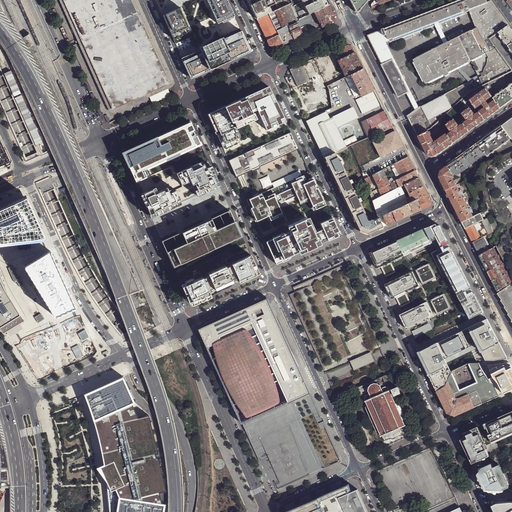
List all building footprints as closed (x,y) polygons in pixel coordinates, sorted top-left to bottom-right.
[(113,112),(150,96),(153,102),(170,95),(169,90),(167,88),(175,85),(176,82),(165,58),(158,61),(168,83),(112,108),(63,0),(59,0),(108,109),(111,112),(113,112)] [(168,83),(158,61),(165,58),(160,47),(153,50),(130,0),(63,0),(112,108),(168,83)] [(130,0),(153,50),(160,47),(138,0),(130,0)] [(226,0),(206,0),(217,24),(222,22),(223,23),(235,18),(226,0)] [(274,11),(273,9),(277,3),(283,0),(284,2),(287,0),(247,0),(253,11),(257,19),(268,14),(274,11)] [(308,15),(314,12),(327,5),(324,1),(324,0),(317,0),(304,7),(308,15)] [(349,0),(349,1),(355,11),(356,12),(358,11),(367,0),(349,0)] [(463,12),(466,10),(467,12),(469,11),(476,28),(448,43),(444,45),(413,60),(426,84),(444,74),(448,72),(456,69),(460,67),(471,61),(478,75),(479,78),(484,85),(511,71),(511,70),(490,39),(498,33),(508,26),(489,0),(460,0),(384,29),(387,38),(386,38),(372,45),(374,49),(386,43),(389,41),(389,40),(392,39),(393,41),(435,25),(439,24),(464,14),(463,12)] [(280,9),(288,28),(297,24),(288,4),(280,9)] [(327,5),(314,12),(321,27),(327,25),(333,23),(335,15),(329,4),(327,5)] [(180,7),(162,15),(175,44),(193,35),(180,7)] [(289,42),(294,40),(288,28),(280,9),(274,11),(268,14),(278,36),(283,45),(289,42)] [(262,31),(267,41),(278,36),(268,14),(257,19),(262,31)] [(299,38),(302,36),(297,24),(288,28),(294,40),(299,38)] [(435,25),(444,45),(448,43),(439,24),(435,25)] [(511,31),(508,26),(498,33),(502,39),(501,39),(503,42),(503,41),(507,46),(511,43),(511,31)] [(369,39),(372,45),(386,38),(387,38),(384,29),(375,33),(371,34),(369,39)] [(241,31),(182,58),(191,78),(204,72),(251,51),(241,31)] [(267,41),(269,46),(276,48),(280,47),(283,45),(278,36),(267,41)] [(374,49),(382,65),(392,60),(408,92),(406,93),(411,102),(416,111),(422,106),(424,106),(422,103),(418,106),(386,43),(374,49)] [(333,50),(335,55),(338,53),(341,60),(355,53),(352,49),(352,47),(345,45),(333,50)] [(327,49),(314,54),(327,85),(340,79),(327,49)] [(337,61),(345,78),(349,76),(363,70),(358,61),(355,53),(341,60),(337,61)] [(309,82),(304,69),(305,68),(308,67),(312,65),(310,60),(294,68),(290,70),(292,75),(297,86),(309,82)] [(382,65),(399,97),(402,95),(406,93),(408,92),(392,60),(382,65)] [(316,75),(312,65),(308,67),(305,68),(309,78),(316,75)] [(471,79),(460,67),(456,69),(468,82),(471,79)] [(368,80),(363,70),(349,76),(359,95),(360,96),(373,90),(368,80)] [(285,78),(290,89),(297,86),(292,75),(285,78)] [(468,82),(468,83),(469,86),(476,80),(479,78),(478,75),(472,78),(471,79),(468,82)] [(354,97),(359,95),(349,76),(345,78),(354,97)] [(408,116),(418,135),(432,129),(470,92),(472,91),(469,86),(468,83),(424,106),(422,106),(416,111),(408,116)] [(207,115),(223,150),(240,142),(234,129),(254,120),(251,113),(257,110),(266,130),(285,122),(268,86),(207,115)] [(486,89),(471,101),(476,108),(483,104),(485,108),(479,112),(485,120),(491,115),(501,108),(495,101),(488,105),(486,101),(492,97),(486,89)] [(511,96),(506,89),(501,93),(500,92),(498,93),(498,94),(493,98),(495,101),(501,108),(504,106),(511,100),(511,96)] [(361,114),(379,106),(376,100),(373,92),(355,100),(361,114)] [(59,96),(53,99),(69,135),(76,132),(59,96)] [(317,107),(319,111),(331,106),(329,102),(317,107)] [(333,117),(334,120),(324,125),(336,149),(345,145),(336,128),(357,118),(352,107),(332,117),(333,117)] [(469,120),(463,124),(469,132),(476,127),(485,120),(479,112),(474,116),(473,115),(474,114),(470,108),(462,114),(466,120),(468,118),(469,120)] [(368,138),(393,128),(391,124),(388,119),(385,113),(384,111),(369,119),(367,120),(362,123),(368,138)] [(317,143),(322,154),(330,150),(318,124),(329,119),(326,112),(306,121),(317,143)] [(346,148),(345,145),(336,149),(324,125),(334,120),(333,117),(329,119),(318,124),(330,150),(322,154),(324,158),(334,153),(346,148)] [(511,118),(502,126),(511,139),(511,118)] [(448,136),(453,143),(461,137),(469,132),(463,124),(458,128),(457,127),(458,125),(454,120),(447,125),(451,131),(452,130),(453,131),(448,136)] [(122,153),(135,182),(145,178),(142,171),(200,145),(190,122),(122,153)] [(485,139),(479,143),(478,144),(485,154),(488,158),(511,148),(511,139),(502,126),(499,128),(485,139)] [(434,143),(432,138),(436,136),(433,130),(429,132),(429,131),(418,136),(421,141),(428,156),(434,157),(453,143),(448,136),(447,134),(434,143)] [(291,132),(228,161),(236,177),(295,151),(296,153),(300,151),(291,132)] [(395,132),(369,144),(369,145),(368,145),(370,150),(375,148),(377,151),(376,151),(376,152),(377,152),(380,157),(402,146),(398,137),(395,132)] [(0,167),(11,162),(0,136),(0,167)] [(457,175),(469,167),(470,169),(473,166),(472,164),(485,154),(478,144),(470,150),(455,161),(447,167),(454,176),(456,174),(457,175)] [(296,153),(295,151),(236,177),(237,180),(253,172),(253,173),(261,170),(260,169),(296,153)] [(334,178),(344,173),(340,165),(341,165),(339,162),(334,153),(324,158),(329,169),(334,178)] [(408,159),(408,157),(390,166),(397,180),(414,171),(412,166),(408,159)] [(202,162),(176,174),(182,186),(187,184),(189,187),(194,184),(199,195),(219,186),(211,168),(210,167),(205,169),(202,162)] [(369,177),(363,166),(359,168),(364,179),(369,177)] [(444,186),(446,190),(456,185),(454,180),(453,180),(452,177),(454,176),(447,167),(441,171),(439,177),(444,186)] [(382,170),(372,175),(376,182),(386,177),(382,170)] [(310,171),(246,200),(253,216),(265,210),(267,215),(279,210),(276,202),(295,194),(297,199),(306,195),(311,205),(323,199),(310,171)] [(416,174),(414,171),(397,180),(395,180),(399,188),(400,187),(404,185),(418,178),(416,174)] [(342,196),(354,191),(353,190),(349,184),(350,184),(350,183),(348,181),(344,173),(334,178),(339,189),(342,196)] [(84,175),(79,177),(83,184),(87,182),(84,175)] [(379,188),(393,181),(391,178),(388,180),(389,180),(387,181),(386,177),(376,182),(379,188)] [(418,178),(404,185),(400,187),(403,192),(406,190),(407,191),(408,194),(423,186),(420,182),(418,178)] [(393,181),(379,188),(379,189),(382,196),(397,189),(393,181)] [(465,201),(462,195),(463,194),(462,192),(461,193),(456,185),(446,190),(450,198),(455,208),(465,202),(465,201)] [(408,203),(415,200),(426,194),(424,189),(423,186),(408,194),(410,198),(407,199),(408,203)] [(403,192),(400,187),(399,188),(398,188),(397,189),(382,196),(372,201),(378,218),(383,227),(387,225),(382,216),(391,212),(399,208),(407,204),(408,203),(407,199),(405,196),(404,196),(403,192)] [(141,195),(151,217),(181,203),(177,194),(173,195),(171,190),(164,193),(163,190),(157,193),(155,188),(148,191),(141,195)] [(351,215),(363,209),(361,206),(360,205),(358,202),(359,202),(357,199),(353,192),(354,191),(342,196),(348,207),(351,215)] [(428,197),(426,194),(415,200),(420,210),(428,207),(430,201),(428,197)] [(0,208),(0,241),(16,240),(18,252),(33,251),(31,238),(44,237),(26,197),(0,208)] [(408,203),(407,204),(412,214),(417,212),(420,210),(415,200),(408,203)] [(471,208),(469,209),(466,202),(465,202),(455,208),(458,215),(462,222),(473,216),(470,211),(472,210),(471,208)] [(407,204),(399,208),(404,218),(408,216),(412,214),(407,204)] [(391,212),(396,221),(400,220),(404,218),(399,208),(391,212)] [(383,227),(378,218),(372,221),(371,220),(369,221),(366,219),(365,218),(366,217),(364,214),(365,214),(364,213),(363,209),(351,215),(354,221),(360,232),(367,234),(383,227)] [(270,233),(263,236),(273,259),(338,229),(329,212),(317,218),(319,222),(309,227),(303,213),(285,221),(286,224),(270,232),(270,233)] [(390,224),(396,221),(391,212),(382,216),(387,225),(390,224)] [(464,226),(465,229),(484,220),(483,218),(480,213),(473,216),(462,222),(464,226)] [(484,220),(465,229),(471,240),(473,242),(483,237),(493,232),(493,231),(489,223),(493,220),(491,216),(490,216),(488,218),(484,220)] [(167,252),(174,267),(242,236),(235,221),(215,230),(211,219),(182,232),(187,243),(167,252)] [(495,234),(498,228),(493,220),(489,223),(493,231),(495,234)] [(466,322),(486,311),(480,299),(473,285),(467,273),(460,260),(457,253),(454,248),(443,227),(436,224),(426,229),(432,241),(433,241),(438,251),(431,254),(466,322)] [(426,228),(398,241),(404,254),(432,241),(426,229),(426,228)] [(489,251),(484,241),(485,241),(483,237),(473,242),(477,251),(479,256),(489,251)] [(379,249),(370,253),(372,258),(378,269),(381,268),(386,278),(396,273),(391,263),(405,256),(404,254),(398,241),(379,249)] [(484,266),(487,272),(502,264),(498,256),(493,248),(489,251),(479,256),(484,266)] [(74,309),(49,253),(24,267),(34,285),(29,288),(38,304),(43,301),(54,318),(74,309)] [(183,286),(191,305),(211,296),(208,290),(237,277),(239,282),(259,273),(256,267),(251,255),(225,266),(224,265),(207,272),(208,274),(183,286)] [(420,268),(416,270),(423,285),(436,278),(429,263),(424,266),(426,270),(422,272),(420,268)] [(490,278),(492,281),(507,274),(502,264),(487,272),(490,278)] [(12,267),(9,269),(14,281),(16,283),(17,283),(20,288),(24,286),(12,267)] [(412,272),(385,285),(392,299),(396,298),(401,308),(411,303),(406,293),(419,286),(412,272)] [(496,288),(497,291),(511,283),(507,274),(492,281),(496,288)] [(0,320),(10,337),(24,328),(21,324),(24,322),(7,294),(3,286),(4,286),(0,275),(0,320)] [(502,300),(503,301),(511,295),(511,283),(498,294),(501,298),(503,300),(502,300)] [(435,298),(430,300),(437,315),(451,308),(444,294),(439,296),(441,300),(437,302),(435,298)] [(505,307),(506,308),(511,304),(511,295),(503,301),(505,305),(506,307),(505,307)] [(268,299),(200,329),(232,403),(238,416),(242,424),(281,407),(291,402),(311,394),(305,382),(294,357),(268,299)] [(427,302),(400,315),(407,330),(434,316),(427,302)] [(41,314),(35,318),(39,324),(45,320),(44,318),(41,314)] [(441,352),(444,351),(449,361),(471,350),(477,361),(482,361),(496,361),(498,360),(508,359),(487,319),(478,324),(453,336),(429,348),(418,353),(423,361),(441,352)] [(429,323),(412,331),(416,338),(433,330),(429,323)] [(60,360),(62,367),(77,363),(75,354),(77,354),(76,347),(74,339),(70,340),(74,353),(70,354),(71,357),(60,360)] [(94,339),(80,344),(83,355),(97,351),(94,339)] [(431,378),(437,391),(446,386),(452,373),(447,362),(449,361),(444,351),(441,352),(423,361),(431,378)] [(371,353),(350,362),(351,364),(372,355),(371,353)] [(372,355),(351,364),(354,371),(375,362),(372,355)] [(38,368),(41,377),(54,373),(52,366),(45,369),(42,363),(36,365),(36,364),(33,365),(32,361),(29,362),(32,370),(38,368)] [(469,410),(500,396),(494,386),(491,382),(481,367),(480,363),(478,364),(469,364),(466,365),(453,371),(452,373),(446,386),(437,391),(441,399),(454,393),(457,399),(463,397),(469,410)] [(123,375),(85,393),(90,411),(92,419),(99,446),(106,478),(111,511),(164,511),(166,502),(163,501),(161,490),(168,489),(158,452),(160,451),(149,414),(138,415),(132,402),(135,401),(123,375)] [(387,376),(386,375),(366,384),(368,390),(369,390),(369,387),(371,385),(375,383),(377,383),(379,384),(380,385),(380,387),(389,383),(389,382),(387,376)] [(400,394),(400,392),(397,387),(395,388),(390,390),(389,390),(388,388),(385,387),(383,388),(383,389),(381,389),(380,387),(380,385),(379,384),(377,383),(375,383),(371,385),(369,387),(369,390),(370,391),(371,394),(369,395),(366,396),(365,398),(369,406),(366,407),(377,431),(380,430),(381,434),(381,435),(381,437),(382,436),(384,439),(389,437),(399,433),(401,432),(401,431),(406,429),(405,426),(406,426),(405,424),(405,425),(405,424),(404,424),(402,420),(405,419),(395,396),(400,394)] [(370,391),(369,390),(368,390),(366,384),(357,388),(361,396),(361,395),(370,391)] [(371,394),(370,391),(361,395),(366,407),(369,406),(365,398),(366,396),(369,395),(371,394)] [(455,416),(469,410),(463,397),(457,399),(454,393),(441,399),(442,402),(448,413),(451,415),(455,416)] [(485,445),(511,433),(511,411),(462,434),(464,438),(460,440),(471,463),(489,454),(485,445)] [(482,468),(477,475),(484,490),(504,491),(510,488),(499,465),(493,467),(491,463),(482,468)] [(0,502),(9,483),(4,480),(0,488),(0,502)] [(338,511),(345,509),(345,511),(367,511),(365,507),(359,493),(357,489),(352,491),(349,484),(287,511),(286,511),(338,511)] [(496,502),(492,505),(495,511),(511,511),(511,501),(511,502),(507,502),(500,502),(496,502)]
